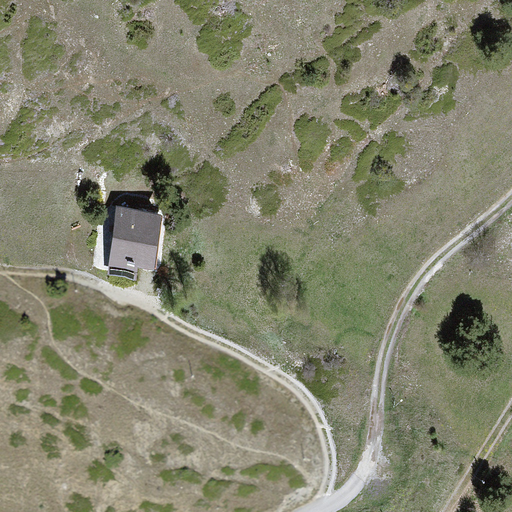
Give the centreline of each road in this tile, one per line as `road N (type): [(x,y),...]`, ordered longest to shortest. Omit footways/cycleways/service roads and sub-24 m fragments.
road 1 (track): [(321,504),(336,471),(327,420),(280,372),(60,274),(0,273)]
road 2 (residential): [(311,511),(368,464),(380,365),(399,312),(429,269),(511,199)]
